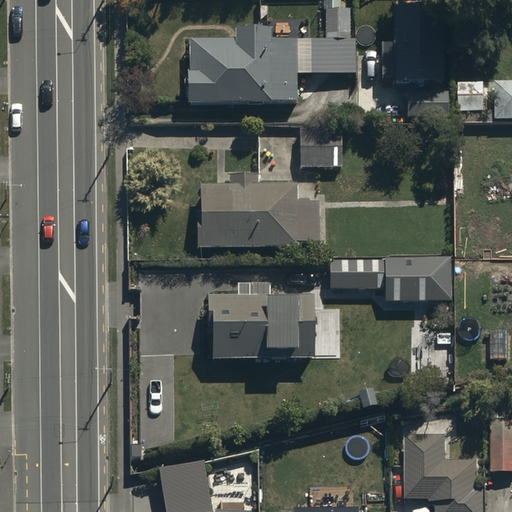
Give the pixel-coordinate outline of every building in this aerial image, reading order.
[(446,98),(445,14),(394,15),(396,94),(407,94),(408,125),(451,124),(450,97),(446,98)] [(273,43),(188,42),(188,115),(296,116),(297,83),(357,83),(357,46),(352,46),(352,17),(327,17),(326,49),(273,49),(273,43)] [(511,88),(495,89),(497,128),(511,127),(511,88)] [(341,134),(301,134),(301,175),(341,175),(341,134)] [(204,191),(204,194),(202,194),(203,224),(197,224),(199,261),(299,257),(299,252),(321,252),(319,209),(299,209),(298,191),(258,192),(258,184),(230,185),(231,194),(220,194),(220,191),(204,191)] [(386,266),(331,265),(331,295),(385,295),(385,309),(449,310),(450,265),(386,264),(386,266)] [(213,346),(213,370),(315,371),(316,306),(271,306),(271,294),(238,293),(238,306),(207,306),(207,346),(213,346)] [(511,427),(490,428),(491,481),(511,479),(511,427)] [(445,434),(404,435),(404,498),(434,498),(434,511),(483,511),(484,487),(477,487),(477,459),(445,459),(445,434)] [(391,451),(341,449),(339,492),(389,494),(391,451)] [(211,511),(203,471),(160,479),(166,511),(211,511)]
